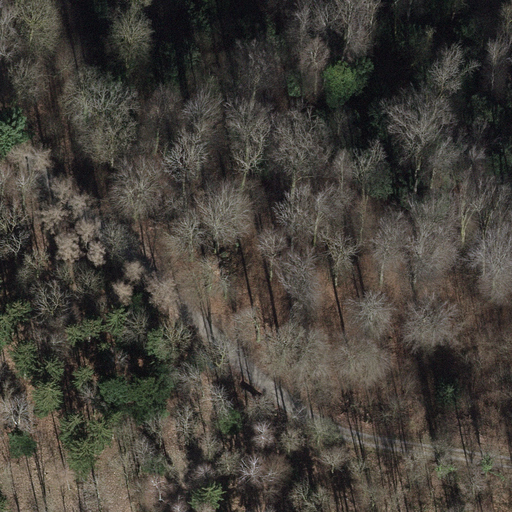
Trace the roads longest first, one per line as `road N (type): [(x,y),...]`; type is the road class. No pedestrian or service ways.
road 1 (track): [(0,129),(314,417),(378,440),(511,460)]
road 2 (track): [(185,511),(197,452),(235,349)]
